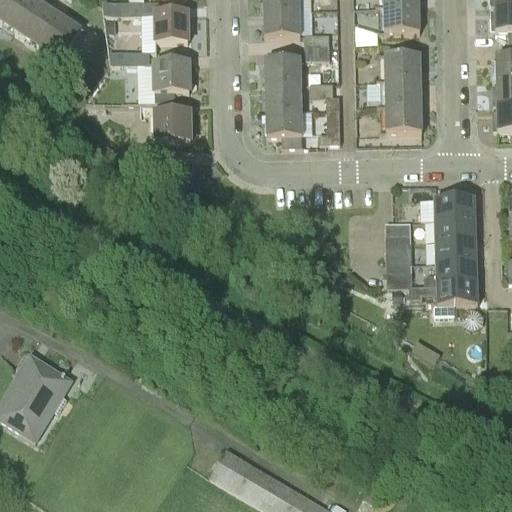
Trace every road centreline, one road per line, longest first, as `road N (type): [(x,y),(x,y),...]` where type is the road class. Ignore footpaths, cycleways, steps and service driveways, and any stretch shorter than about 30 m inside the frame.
road 1 (residential): [(246,161),(268,172),(451,168)]
road 2 (residential): [(451,168),(447,0)]
road 3 (residential): [(246,161),(233,142),(228,0)]
road 4 (residential): [(511,295),(496,295),(489,168)]
